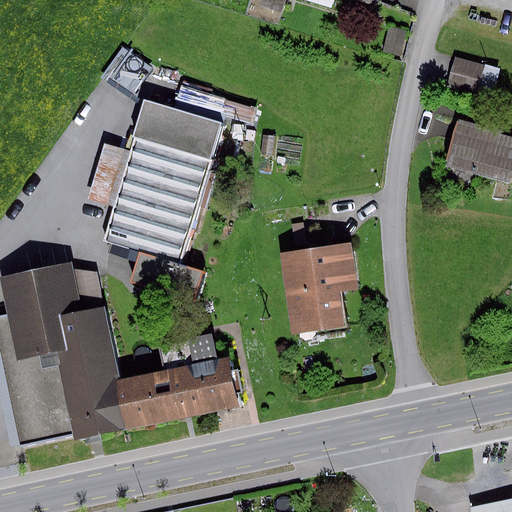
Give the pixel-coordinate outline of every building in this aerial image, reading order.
[(265,0),(264,6),(285,13),(288,0),(265,0)] [(408,33),(392,29),(386,52),(402,56),(408,33)] [(127,47),(105,78),(134,97),(155,67),(127,47)] [(488,65),(460,57),(456,72),(452,86),(480,94),(488,65)] [(229,124),(152,100),(137,151),(120,207),(109,241),(147,253),(186,265),(229,124)] [(490,129),(461,122),(450,166),(511,181),(511,135),(506,134),(507,127),(492,123),(490,129)] [(120,207),(137,151),(110,143),(93,199),(120,207)] [(307,224),(294,226),(296,244),(309,243),(307,224)] [(354,245),(287,254),(299,334),(354,327),(349,291),(360,290),(354,245)] [(186,265),(147,253),(138,282),(201,302),(211,272),(186,265)] [(77,266),(10,281),(18,316),(0,320),(0,334),(26,448),(78,436),(80,443),(136,430),(126,382),(109,312),(88,316),(77,266)] [(170,373),(126,382),(136,430),(247,407),(237,359),(224,362),(218,336),(165,347),(170,373)] [(511,511),(511,500),(474,508),(474,511),(511,511)]
